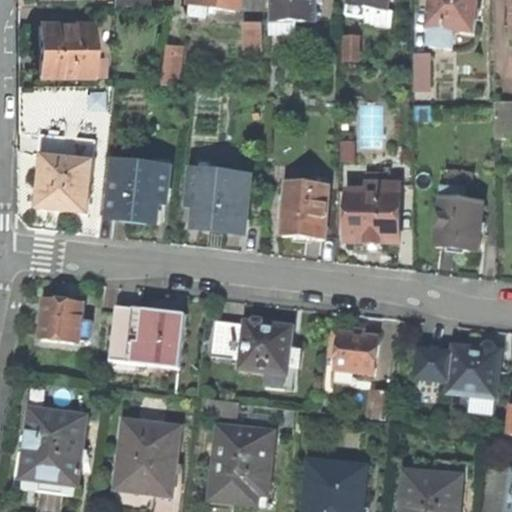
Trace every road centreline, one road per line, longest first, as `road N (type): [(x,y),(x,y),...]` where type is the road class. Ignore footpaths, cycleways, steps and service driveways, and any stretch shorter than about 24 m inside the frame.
road 1 (residential): [(511,313),(362,285),(2,253)]
road 2 (residential): [(0,62),(2,253)]
